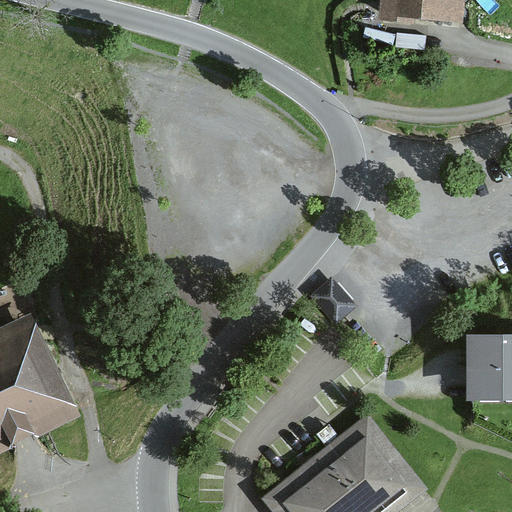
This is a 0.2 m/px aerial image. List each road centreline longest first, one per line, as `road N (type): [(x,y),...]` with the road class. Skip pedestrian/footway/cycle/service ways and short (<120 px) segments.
road 1 (tertiary): [(154,511),(153,460),(165,429),(329,225),(351,168)]
road 2 (track): [(104,502),(91,396),(63,331),(37,197),(19,166),(0,153)]
road 3 (tertiary): [(351,168),(335,117),(286,78),(202,37),(63,0)]
road 4 (unclassified): [(511,137),(351,168)]
